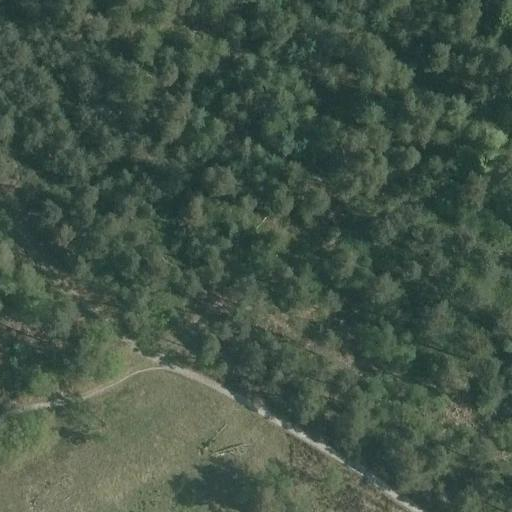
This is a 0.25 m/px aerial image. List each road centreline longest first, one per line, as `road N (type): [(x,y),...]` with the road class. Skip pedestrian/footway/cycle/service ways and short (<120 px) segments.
road 1 (track): [(0,214),(76,303),(154,356)]
road 2 (track): [(0,420),(133,376),(154,356)]
